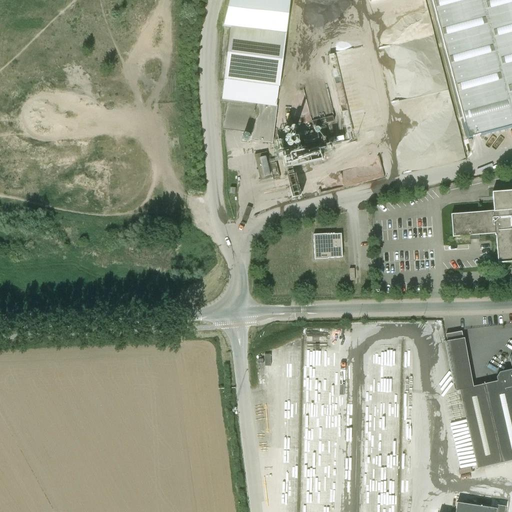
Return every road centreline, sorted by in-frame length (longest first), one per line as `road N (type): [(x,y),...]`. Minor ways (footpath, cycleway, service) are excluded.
road 1 (unknown): [(335,511),(350,348),(388,326),(416,335),(431,381),(421,511)]
road 2 (tertiary): [(238,312),(511,303)]
road 3 (tertiary): [(132,321),(0,325)]
